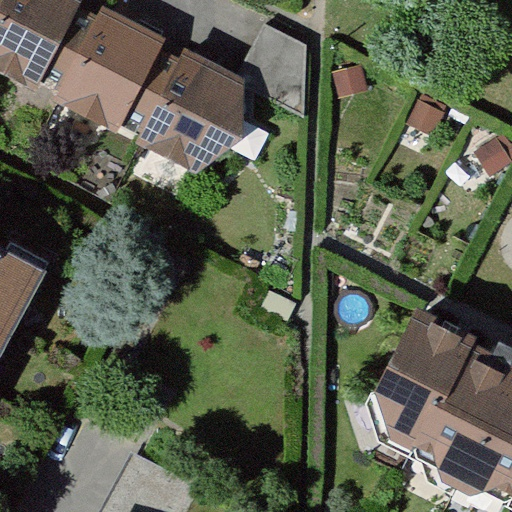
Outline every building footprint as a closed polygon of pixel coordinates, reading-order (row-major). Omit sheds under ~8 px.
[(87,29),(31,0),(0,0),(0,102),(39,122),(87,29)] [(87,29),(39,122),(122,165),(170,71),(87,29)] [(238,106),(170,71),(122,165),(189,199),(233,170),(238,106)] [(0,251),(0,323),(30,269),(0,251)] [(511,511),(511,359),(411,309),(337,455),(451,511),(511,511)]
